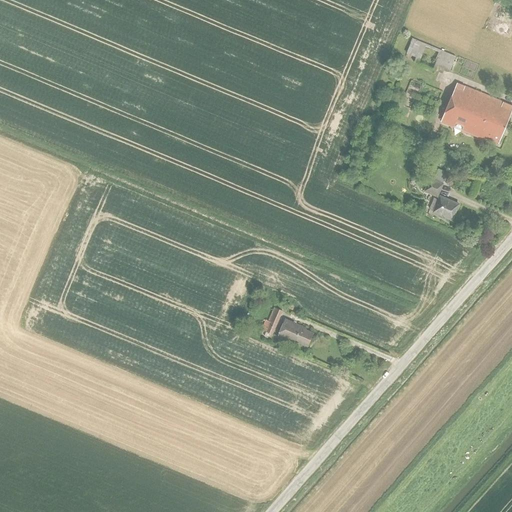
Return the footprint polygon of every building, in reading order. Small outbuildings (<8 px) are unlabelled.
[(406,52),(416,57),(414,60),(419,62),(427,43),(413,37),(406,52)] [(438,49),(434,64),(451,69),(456,54),(438,49)] [(511,117),(511,105),(458,84),(444,121),(436,119),(430,136),(440,140),(445,126),(501,148),(511,117)] [(455,226),(465,204),(441,193),(445,184),(430,178),(423,193),(437,199),(430,214),(455,226)] [(290,313),(277,307),(267,332),(312,350),(319,335),(287,322),(290,313)]
